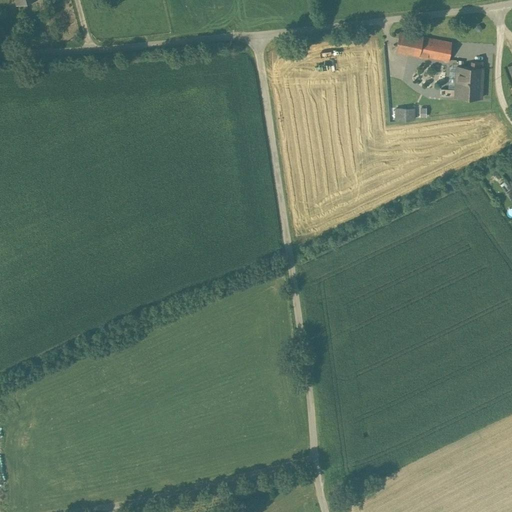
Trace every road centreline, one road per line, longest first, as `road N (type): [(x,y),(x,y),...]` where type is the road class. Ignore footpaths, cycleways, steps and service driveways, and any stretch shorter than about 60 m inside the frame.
road 1 (residential): [(325,511),(256,35)]
road 2 (track): [(293,266),(473,185),(511,234)]
road 3 (unclassified): [(256,35),(511,4)]
road 4 (unclassified): [(0,54),(256,35)]
